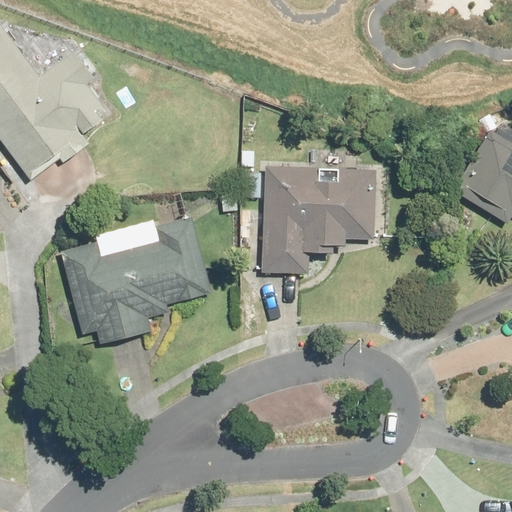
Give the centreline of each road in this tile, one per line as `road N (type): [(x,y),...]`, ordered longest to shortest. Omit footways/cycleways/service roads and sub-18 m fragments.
road 1 (residential): [(139,462),(211,401),(277,375),(342,367),(377,372),(401,402),(402,420),(376,457),(298,463)]
road 2 (residential): [(298,463),(139,462)]
